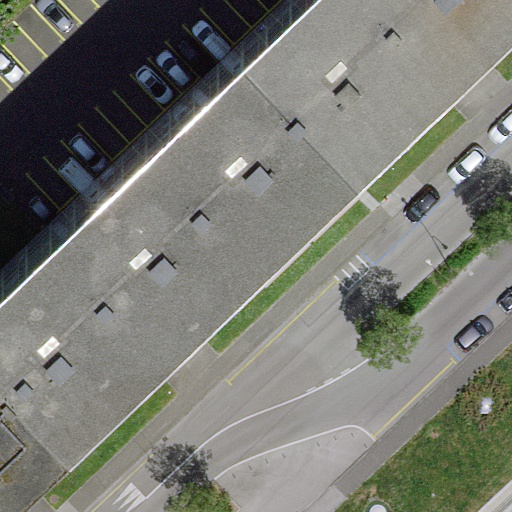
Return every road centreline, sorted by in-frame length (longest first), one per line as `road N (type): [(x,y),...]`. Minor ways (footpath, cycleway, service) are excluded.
road 1 (residential): [(511,164),(270,396)]
road 2 (residential): [(270,396),(394,378),(511,265)]
road 3 (residential): [(270,396),(212,436),(133,511)]
